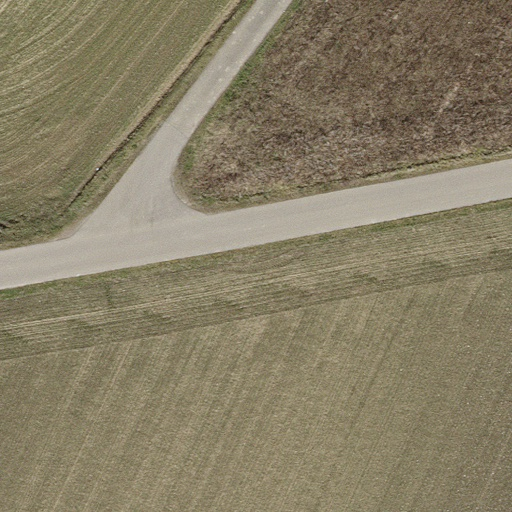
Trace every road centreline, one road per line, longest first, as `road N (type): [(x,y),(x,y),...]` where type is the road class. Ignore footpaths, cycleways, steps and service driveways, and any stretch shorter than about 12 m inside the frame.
road 1 (track): [(511,183),(0,270)]
road 2 (track): [(286,0),(160,174),(124,251)]
